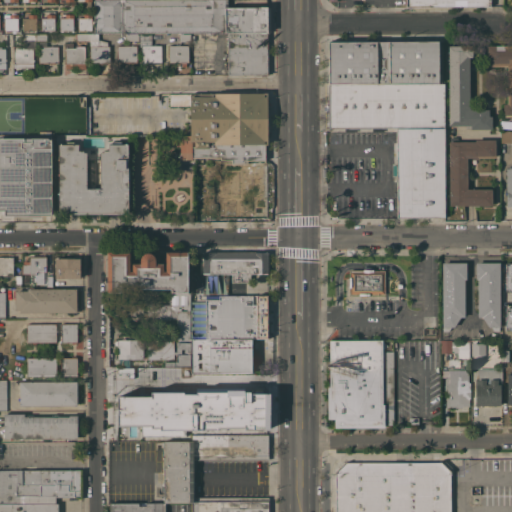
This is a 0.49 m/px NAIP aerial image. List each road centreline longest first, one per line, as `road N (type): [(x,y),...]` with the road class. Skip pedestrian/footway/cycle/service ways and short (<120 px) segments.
road 1 (residential): [(511,236),(0,236)]
road 2 (residential): [(300,83),(0,84)]
road 3 (residential): [(98,511),(97,236)]
road 4 (residential): [(511,21),(300,23)]
road 5 (residential): [(511,442),(301,443)]
road 6 (secondary): [(301,511),(300,319)]
